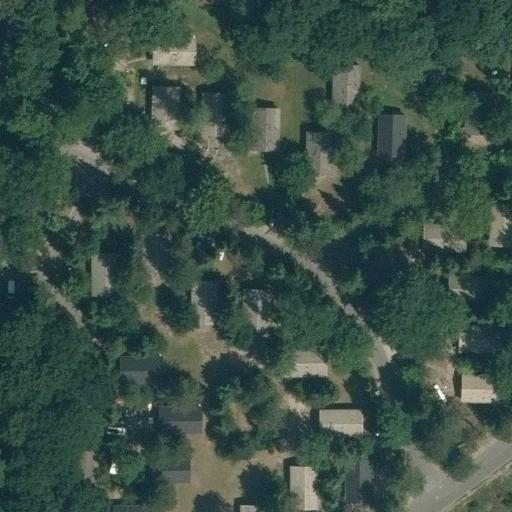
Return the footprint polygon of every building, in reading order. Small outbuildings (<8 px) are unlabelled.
[(125,4),(123,0),(77,0),(83,17),(125,4)] [(0,66),(4,68),(20,26),(0,18),(0,66)] [(197,66),(197,36),(151,36),(151,63),(151,66),(197,66)] [(68,89),(84,49),(59,39),(43,79),(68,89)] [(415,52),(415,96),(445,96),(445,52),(415,52)] [(329,67),(329,105),(359,105),(359,66),(329,67)] [(181,86),(149,87),(149,130),(181,130),(181,86)] [(490,133),(492,92),(466,90),(463,131),(490,133)] [(232,92),(201,92),(201,139),(232,139),(232,92)] [(280,108),(248,108),(249,153),(280,153),(280,108)] [(405,156),(404,114),(375,115),(375,157),(405,156)] [(332,133),(304,133),(304,178),(332,178),(332,133)] [(36,228),(64,193),(41,175),(14,210),(36,228)] [(511,204),(488,204),(488,247),(511,247),(511,204)] [(456,224),(422,224),(422,253),(456,253),(456,224)] [(166,232),(140,232),(140,277),(166,277),(166,273),(166,232)] [(117,254),(91,254),(91,297),(117,297),(117,254)] [(500,276),(456,276),(456,303),(500,303),(500,276)] [(216,280),(188,281),(189,320),(189,325),(217,324),(216,280)] [(266,290),(239,290),(240,334),(267,334),(267,328),(266,290)] [(500,326),(458,326),(458,355),(500,355),(500,326)] [(44,346),(17,344),(12,386),(40,389),(44,346)] [(325,381),(325,349),(284,349),(279,349),(279,382),(325,381)] [(162,384),(161,356),(118,357),(119,384),(162,384)] [(503,374),(459,374),(460,405),(504,405),(503,374)] [(158,436),(201,435),(201,407),(158,408),(158,436)] [(360,409),(317,409),(317,440),(360,439),(360,409)] [(0,457),(27,430),(8,411),(0,418),(0,457)] [(145,486),(186,485),(187,457),(145,458),(145,486)] [(374,460),(343,461),(343,505),(374,505),(374,460)] [(318,466),(287,466),(286,509),(317,510),(318,466)]
